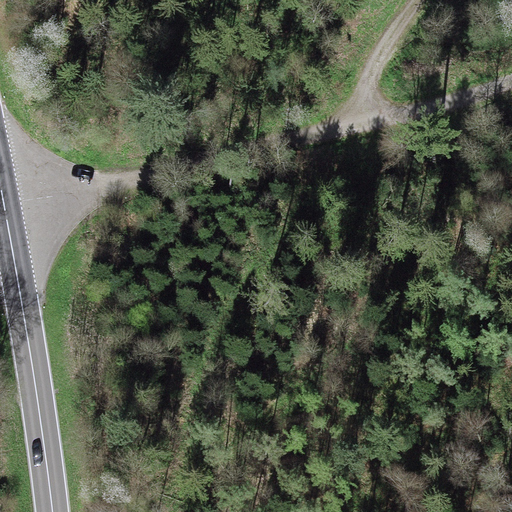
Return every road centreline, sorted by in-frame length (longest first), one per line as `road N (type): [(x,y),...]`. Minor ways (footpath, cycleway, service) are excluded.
road 1 (track): [(356,119),(0,204)]
road 2 (primary): [(52,511),(0,185)]
road 3 (track): [(356,119),(511,79)]
road 4 (track): [(418,0),(390,35),(356,119)]
